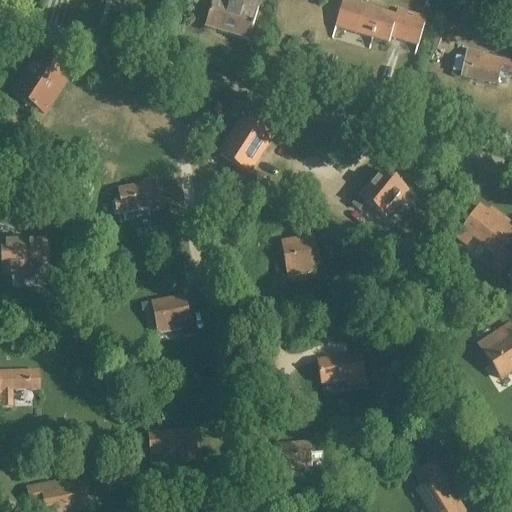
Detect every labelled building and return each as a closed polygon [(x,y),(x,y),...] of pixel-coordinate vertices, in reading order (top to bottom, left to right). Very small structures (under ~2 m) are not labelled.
[(230,0),(228,7),(226,7),(212,3),(205,29),(248,42),(258,7),(233,0),(230,0)] [(415,58),(426,19),(397,10),(394,17),(342,1),(331,39),(332,40),(335,29),(371,40),(368,50),(369,50),(372,40),(388,45),(389,39),(416,48),(414,57),(415,58)] [(511,72),(511,64),(481,58),(481,55),(467,52),(461,79),(496,87),(499,73),(511,76),(511,72)] [(44,116),(66,81),(35,62),(13,96),(44,116)] [(248,176),(271,141),(251,128),(228,163),(248,176)] [(359,198),(381,216),(385,219),(406,194),(380,172),(373,181),(371,180),(365,187),(367,188),(359,198)] [(148,214),(162,212),(157,182),(143,184),(144,188),(117,192),(119,201),(113,202),(116,217),(148,211),(148,214)] [(511,234),(478,210),(459,235),(455,240),(465,248),(471,239),(497,257),(489,269),(499,276),(511,259),(502,252),(511,238),(511,234)] [(295,271),(319,266),(314,238),(281,245),(287,277),(296,275),(295,271)] [(49,243),(0,243),(0,261),(4,261),(4,279),(50,278),(49,243)] [(182,334),(182,335),(184,343),(192,341),(185,301),(152,307),(157,338),(182,334)] [(500,382),(511,374),(511,332),(508,327),(477,346),(500,382)] [(346,386),(365,383),(360,358),(335,363),(335,360),(316,363),(320,386),(345,382),(346,386)] [(12,393),(39,392),(38,373),(0,375),(0,396),(1,397),(2,411),(12,410),(12,393)] [(155,457),(179,455),(180,464),(193,463),(191,434),(153,436),(155,457)] [(286,470),(310,469),(308,446),(273,448),(274,457),(255,458),(256,476),(286,474),(286,470)] [(416,493),(427,511),(463,511),(458,503),(454,506),(443,490),(448,487),(434,465),(415,477),(422,489),(416,493)] [(34,488),(35,491),(28,492),(31,506),(44,503),(46,511),(76,511),(85,510),(83,497),(86,497),(84,485),(66,488),(65,482),(60,483),(60,485),(57,486),(56,484),(34,488)]
